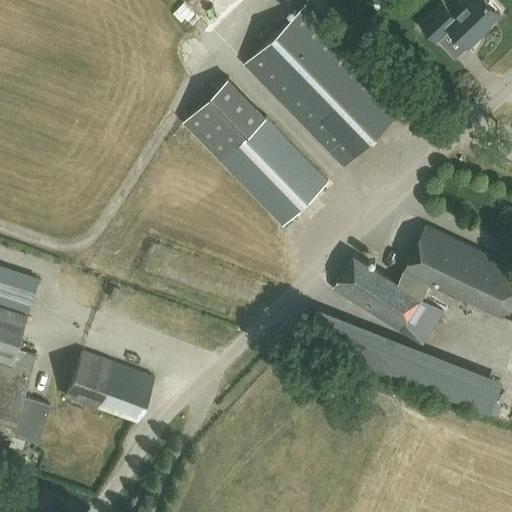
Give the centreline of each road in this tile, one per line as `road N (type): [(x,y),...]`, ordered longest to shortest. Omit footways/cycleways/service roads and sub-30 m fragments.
road 1 (unclassified): [(511,83),(157,420),(95,511)]
road 2 (track): [(0,229),(66,247),(89,242),(191,87),(221,57)]
